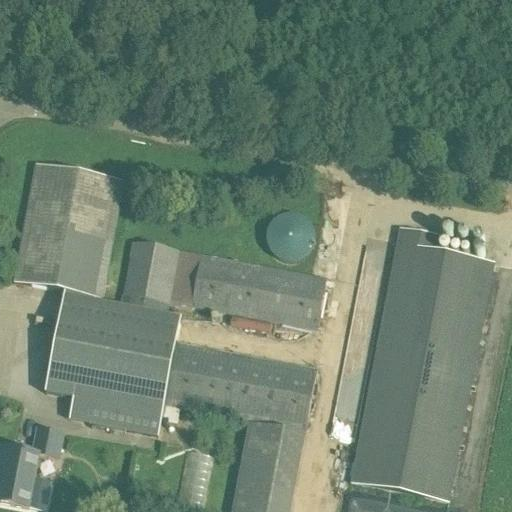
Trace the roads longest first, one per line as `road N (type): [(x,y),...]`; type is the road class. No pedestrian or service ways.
road 1 (unclassified): [(511,191),(114,120)]
road 2 (unclassified): [(114,120),(234,0)]
